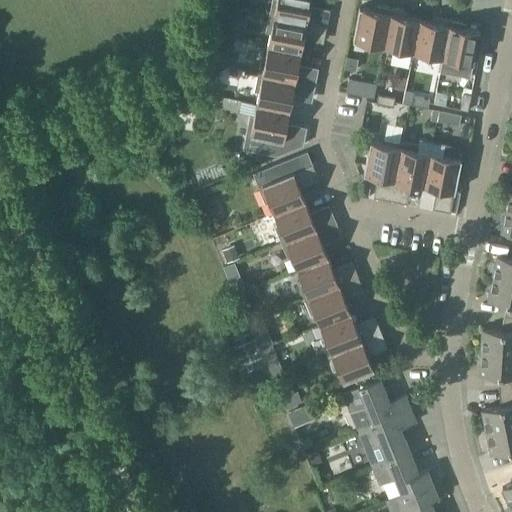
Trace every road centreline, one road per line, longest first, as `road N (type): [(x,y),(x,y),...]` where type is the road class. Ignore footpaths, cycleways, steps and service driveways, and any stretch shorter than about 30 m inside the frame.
road 1 (residential): [(470,230),(511,15)]
road 2 (residential): [(347,208),(320,138),(346,0)]
road 3 (residential): [(450,353),(415,353),(402,343),(347,208)]
road 4 (residential): [(484,511),(456,435),(450,353)]
road 5 (residential): [(347,208),(470,230)]
road 6 (residential): [(450,353),(470,230)]
